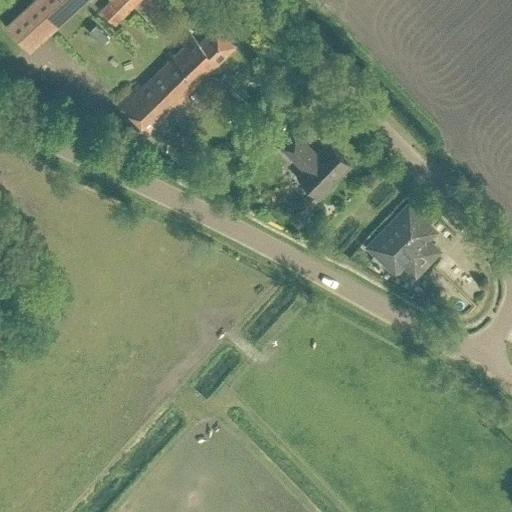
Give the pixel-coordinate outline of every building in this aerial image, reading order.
[(29,47),(81,0),(32,0),(7,23),(29,47)] [(117,0),(128,10),(137,0),(117,0)] [(234,43),(215,24),(199,40),(190,30),(180,40),(183,43),(141,84),(138,81),(119,100),(147,129),(234,43)] [(318,152),(294,129),(279,144),(303,167),(297,173),(320,195),(332,183),(330,181),(350,162),(328,141),(318,152)] [(228,158),(213,171),(223,182),(238,169),(228,158)] [(415,271),(437,248),(425,237),(434,228),(408,203),(369,243),(395,268),(403,260),(415,271)]
